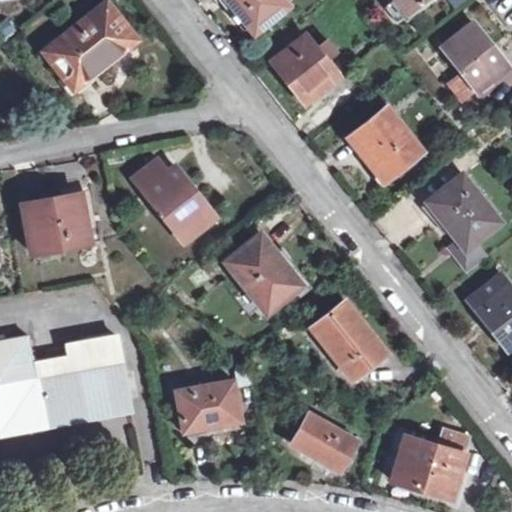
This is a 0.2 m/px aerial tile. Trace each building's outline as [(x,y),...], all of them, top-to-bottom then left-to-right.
[(232,0),(237,7),(256,31),(290,5),(285,0),(232,0)] [(401,0),(410,10),(422,0),(401,0)] [(448,0),(453,8),(468,0),(448,0)] [(46,49),(70,78),(84,67),(89,73),(97,67),(134,37),(106,2),(46,49)] [(477,89),(509,64),(489,39),(474,21),(442,46),(477,89)] [(308,99),(337,76),(306,38),(278,61),(291,77),(308,99)] [(84,67),(70,78),(75,85),(89,73),(84,67)] [(385,179),(422,151),(389,108),(352,136),(366,154),(385,179)] [(148,167),(135,177),(184,240),(216,215),(175,164),(167,170),(158,159),(148,167)] [(460,240),(450,247),(468,270),(486,256),(475,242),(502,222),(465,176),(431,202),(447,223),(460,240)] [(33,251),(91,241),(81,193),(50,198),(23,203),(33,251)] [(281,250),(275,255),(267,245),(259,236),(228,261),(267,310),(298,285),(284,266),(289,261),(281,250)] [(507,344),(511,340),(511,288),(501,274),(471,298),(484,315),(507,344)] [(310,325),(343,366),(358,354),(367,366),(386,352),(365,324),(344,298),(310,325)] [(28,334),(0,339),(0,434),(131,409),(117,335),(69,343),(68,345),(49,349),(50,360),(33,362),(28,334)] [(358,354),(343,366),(352,378),(367,366),(358,354)] [(234,380),(178,390),(184,427),(207,424),(207,426),(218,424),(241,420),(234,380)] [(312,454),(341,471),(359,439),(309,411),(291,442),(312,454)] [(440,427),(435,444),(466,453),(470,436),(440,427)] [(466,453),(435,444),(404,434),(390,481),(427,493),(451,500),(466,453)]
